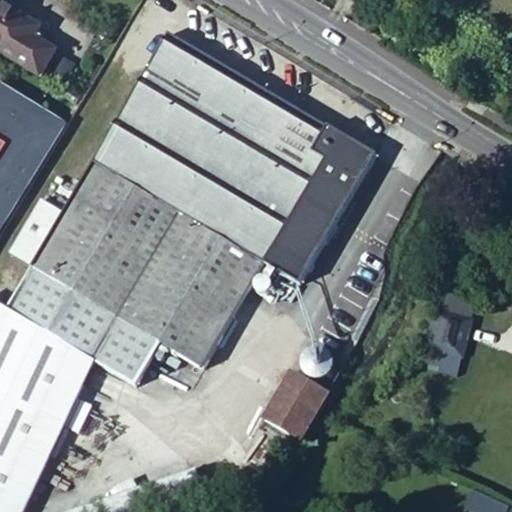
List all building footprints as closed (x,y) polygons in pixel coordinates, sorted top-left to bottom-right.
[(37,29),(0,6),(0,7),(0,55),(38,78),(53,52),(32,39),(37,29)] [(100,157),(93,166),(165,208),(266,267),(300,287),(330,237),(375,157),(328,129),(325,129),(262,93),(168,37),(149,72),(100,157)] [(0,237),(67,127),(0,86),(0,237)] [(0,511),(20,511),(97,363),(135,390),(154,359),(161,347),(204,372),(218,348),(266,267),(165,208),(93,166),(64,216),(42,203),(11,256),(33,269),(10,309),(0,304),(0,511)] [(461,358),(478,302),(438,289),(421,346),(461,358)] [(302,363),(301,369),(303,374),(306,380),(311,382),(318,383),(323,381),(328,378),(331,374),(333,364),(332,359),(329,355),(325,352),(314,351),(309,353),(305,357),(302,363)] [(264,424),(299,445),(328,397),(292,376),(264,424)] [(184,511),(208,504),(196,466),(68,511),(184,511)]
